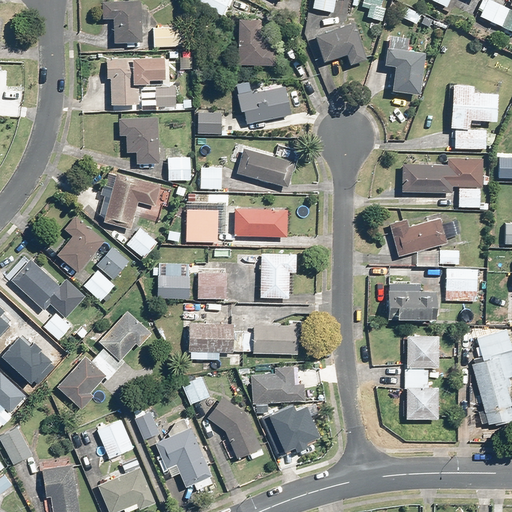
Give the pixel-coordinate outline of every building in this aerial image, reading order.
[(101,0),(101,20),(112,20),(112,40),(142,40),(142,4),(124,4),(123,0),(101,0)] [(199,0),(228,16),(237,0),(199,0)] [(334,0),(312,0),(311,10),(333,13),(334,0)] [(380,23),(385,9),(379,7),(381,0),(362,0),(360,7),(368,10),(365,17),(380,23)] [(404,7),(399,17),(414,25),(419,14),(404,7)] [(354,21),(314,34),(323,60),(346,52),(349,60),(364,53),(354,21)] [(177,27),(152,27),(152,47),(177,47),(177,27)] [(237,27),(237,62),(263,62),(264,27),(237,27)] [(382,66),(391,66),(390,89),(421,91),(423,48),(383,46),(382,66)] [(190,55),(179,55),(178,69),(190,70),(190,55)] [(161,58),(130,58),(130,80),(161,80),(161,58)] [(135,87),(124,87),(125,59),(103,59),(103,79),(108,79),(107,107),(126,108),(126,104),(135,104),(135,87)] [(292,106),(286,79),(234,91),(241,118),(292,106)] [(471,82),(449,81),(447,127),(469,128),(470,120),(498,121),(498,91),(471,91),(471,82)] [(120,135),(123,135),(123,152),(135,152),(135,162),(157,162),(157,117),(120,117),(120,135)] [(288,160),(242,147),(235,171),(282,183),(288,160)] [(190,157),(166,156),(165,181),(189,182),(190,157)] [(511,156),(495,156),(494,179),(511,179),(511,156)] [(447,158),(446,165),(399,163),(397,193),(451,196),(452,183),(480,184),(481,159),(447,158)] [(221,166),(198,165),(197,188),(220,189),(221,166)] [(151,203),(156,182),(117,168),(106,216),(129,224),(135,197),(151,203)] [(287,235),(287,207),(233,206),(233,234),(287,235)] [(215,207),(185,207),(185,240),(214,240),(215,207)] [(106,242),(75,210),(64,227),(69,233),(56,251),(82,278),(106,242)] [(440,214),(387,225),(394,256),(446,245),(440,214)] [(511,222),(502,223),(501,243),(511,243),(511,222)] [(160,240),(141,224),(125,242),(145,258),(160,240)] [(130,260),(115,244),(96,263),(112,278),(130,260)] [(296,272),(297,250),(260,248),(259,295),(290,296),(290,272),(296,272)] [(32,257),(9,282),(39,311),(51,299),(67,314),(84,296),(66,280),(62,285),(32,257)] [(478,267),(443,265),(442,296),(477,297),(478,267)] [(115,282),(97,266),(82,283),(100,299),(115,282)] [(225,272),(196,272),(196,298),(225,298),(225,272)] [(436,288),(385,288),(385,316),(436,316),(436,288)] [(0,336),(10,326),(0,317),(0,315),(4,311),(0,307),(0,336)] [(71,325),(54,310),(43,324),(60,338),(71,325)] [(143,327),(123,310),(97,339),(117,356),(143,327)] [(234,321),(187,320),(186,350),(233,351),(234,321)] [(297,323),(252,321),(251,353),(296,355),(297,323)] [(511,340),(507,326),(475,337),(482,359),(511,348),(511,340)] [(438,334),(405,334),(405,366),(438,366),(438,334)] [(20,337),(0,359),(31,386),(33,384),(36,386),(53,367),(38,353),(41,350),(33,343),(31,346),(20,337)] [(106,377),(83,355),(55,386),(78,407),(106,377)] [(511,408),(497,356),(466,365),(484,427),(511,419),(511,408)] [(274,375),(251,376),(253,402),(304,400),(304,386),(295,386),(294,367),(274,368),(274,375)] [(0,374),(0,406),(7,413),(23,396),(0,374)] [(201,376),(181,384),(190,403),(209,395),(201,376)] [(437,388),(404,388),(403,420),(437,421),(437,388)] [(204,416),(226,433),(231,455),(256,449),(248,413),(242,412),(220,396),(204,416)] [(147,403),(130,409),(141,439),(158,433),(147,403)] [(262,420),(279,455),(293,449),(295,454),(307,448),(305,444),(318,438),(304,408),(296,412),(293,406),(262,420)] [(122,418),(96,429),(108,457),(134,447),(122,418)] [(163,465),(174,458),(185,485),(207,472),(189,425),(156,445),(163,465)] [(18,427),(0,435),(0,437),(12,460),(30,451),(18,427)] [(112,511),(135,498),(140,511),(154,504),(138,463),(99,487),(108,511),(112,511)] [(50,496),(51,511),(77,511),(76,486),(75,465),(43,468),(45,497),(50,496)] [(0,475),(0,492),(11,484),(2,474),(0,475)]
